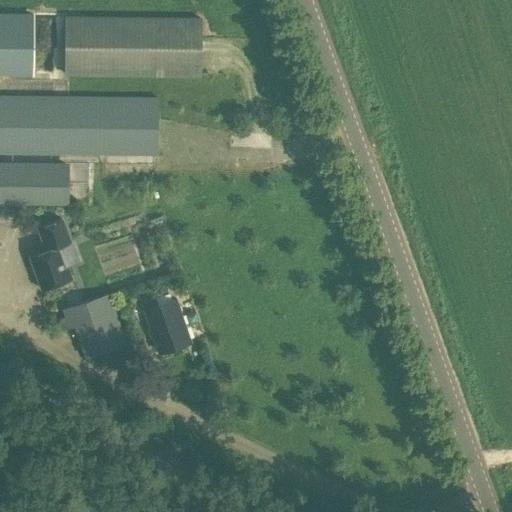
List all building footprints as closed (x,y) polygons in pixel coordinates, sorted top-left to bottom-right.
[(0,73),(33,74),(34,12),(0,11),(0,73)] [(201,77),(202,17),(65,15),(64,75),(201,77)] [(0,94),(0,153),(154,156),(155,96),(0,94)] [(0,203),(69,204),(68,161),(0,160),(0,203)] [(42,288),(72,277),(60,245),(72,240),(64,217),(37,227),(45,250),(30,255),(42,288)] [(127,343),(110,292),(61,308),(68,328),(74,326),(84,358),(127,343)] [(160,351),(190,341),(175,298),(145,309),(160,351)] [(0,468),(22,476),(31,450),(3,440),(0,447),(0,468)]
